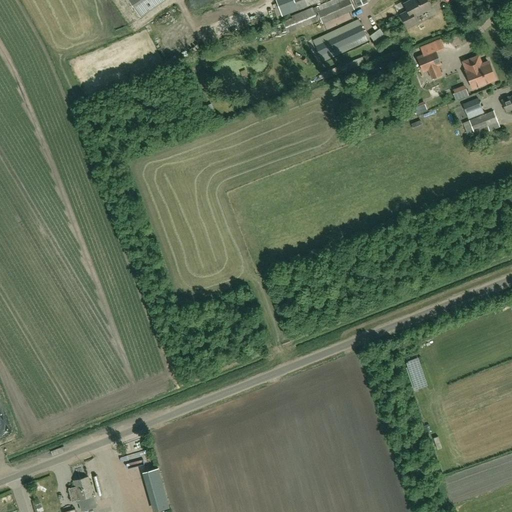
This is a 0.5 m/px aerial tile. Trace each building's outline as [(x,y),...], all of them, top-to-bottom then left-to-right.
[(128,0),(140,18),(166,0),(128,0)] [(320,2),(319,0),(275,0),(282,17),(320,2)] [(332,0),(313,8),(312,8),(292,16),(292,18),(283,22),(287,33),(318,22),(315,14),(318,12),(323,23),(354,9),(349,0),(332,0)] [(407,27),(417,22),(414,16),(431,8),(426,0),(411,0),(404,4),(408,11),(400,14),(407,27)] [(390,21),(394,27),(402,22),(398,16),(390,21)] [(361,26),(358,19),(313,40),(316,46),(320,55),(323,61),(368,41),(365,35),(365,34),(361,25),(361,26)] [(441,75),(438,66),(441,65),(435,50),(417,58),(423,72),(428,70),(432,79),(441,75)] [(340,66),(321,73),(324,80),(342,72),(343,73),(348,71),(348,70),(365,63),(362,57),(345,64),(346,66),(340,68),(340,66)] [(482,64),(480,59),(464,65),(466,70),(473,88),(495,79),(488,61),(482,64)] [(511,95),(501,100),(506,112),(511,109),(511,95)] [(468,119),(484,113),(483,112),(478,98),(462,104),(468,119)] [(500,127),(498,122),(493,111),(469,120),(473,132),(490,125),(492,130),(500,127)] [(423,126),(421,120),(411,124),(414,130),(423,126)] [(97,507),(88,477),(73,481),(75,487),(68,489),(72,501),(78,500),(81,511),(97,507)]
